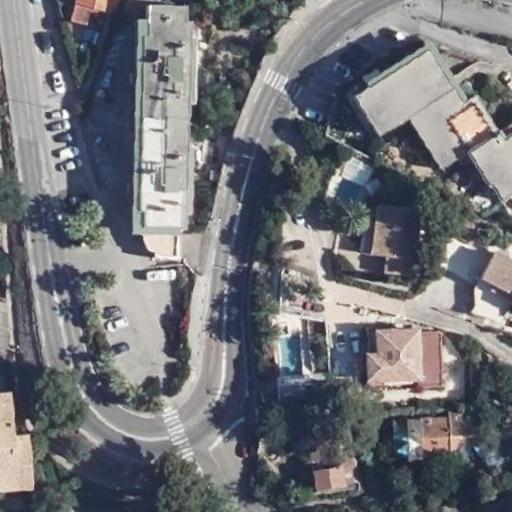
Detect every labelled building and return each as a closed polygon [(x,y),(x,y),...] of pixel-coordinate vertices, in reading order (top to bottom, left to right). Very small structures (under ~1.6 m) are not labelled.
[(96,4),(83,0),(62,0),(61,5),(89,13),(91,5),(96,7),(96,4)] [(151,228),(151,257),(178,257),(178,227),(185,227),(185,30),(176,29),(176,8),(138,8),(137,40),(131,40),(133,211),(138,211),(138,228),(151,228)] [(511,100),(493,112),(471,77),(459,84),(424,28),(349,75),(373,115),(404,97),(437,147),(459,133),(481,168),(485,165),(496,180),(507,174),(511,181),(511,100)] [(376,188),(374,207),(370,238),(383,240),(382,258),(409,261),(417,194),(376,188)] [(370,238),(374,207),(361,206),(357,236),(370,238)] [(475,229),(446,213),(429,248),(458,263),(475,229)] [(511,244),(493,235),(482,261),(495,267),(511,276),(511,281),(511,284),(511,244)] [(511,281),(511,276),(495,267),(492,274),(511,284),(511,281)] [(412,362),(412,371),(438,369),(437,363),(448,363),(447,347),(435,347),(433,318),(409,318),(409,316),(392,316),(391,311),(358,313),(358,324),(371,323),(373,343),(360,344),(361,367),(412,362)] [(371,323),(358,324),(360,344),(373,343),(371,323)] [(362,374),(412,371),(412,362),(361,367),(362,374)] [(338,393),(336,387),(309,387),(310,395),(338,393)] [(416,404),(418,442),(461,440),(461,430),(459,411),(459,396),(446,396),(446,404),(416,404)] [(347,468),(347,473),(363,471),(359,446),(347,447),(341,401),(312,405),(318,458),(307,459),(308,472),(347,468)] [(241,407),(242,424),(273,421),(273,404),(241,407)] [(404,441),(418,442),(416,404),(403,405),(404,441)] [(300,405),(307,459),(318,458),(312,405),(300,405)] [(459,411),(461,430),(483,429),(483,412),(459,411)] [(0,462),(4,463),(4,474),(22,474),(20,428),(0,429),(0,419),(0,414),(0,462)] [(19,418),(0,419),(0,429),(20,428),(19,418)]
